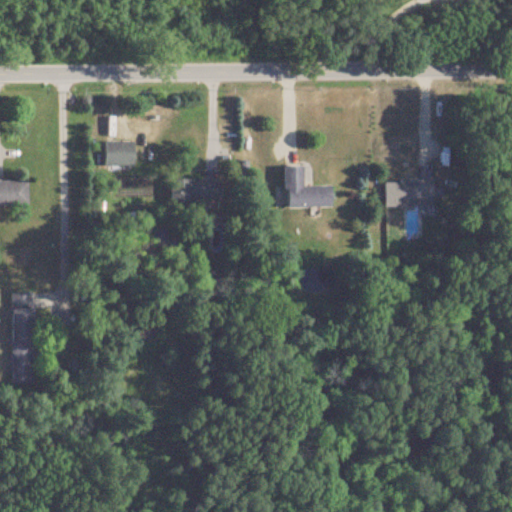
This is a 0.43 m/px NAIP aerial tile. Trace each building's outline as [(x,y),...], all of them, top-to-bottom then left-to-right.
[(111,133),(111,113),(101,113),(101,133),(111,133)] [(131,141),(102,141),(102,166),(131,166),(131,141)] [(305,187),(305,166),(280,167),(282,208),(329,207),(328,186),(305,187)] [(216,180),(168,180),(168,202),(216,202),(216,180)] [(429,207),(429,181),(378,181),(378,207),(429,207)]
